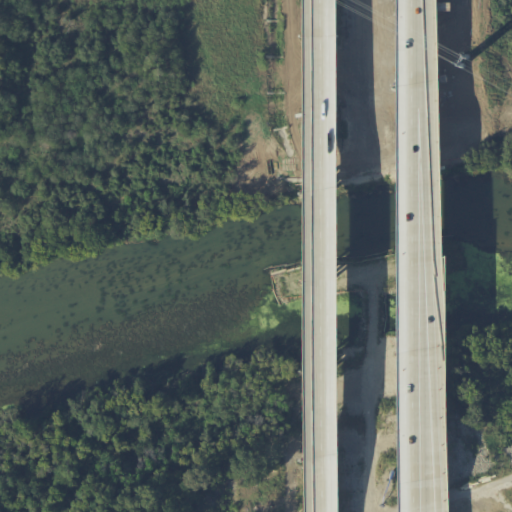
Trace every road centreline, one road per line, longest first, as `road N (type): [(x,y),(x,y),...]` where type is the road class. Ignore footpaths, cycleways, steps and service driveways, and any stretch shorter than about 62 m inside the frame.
road 1 (motorway): [(426,511),(419,0)]
road 2 (motorway): [(318,0),(317,511)]
